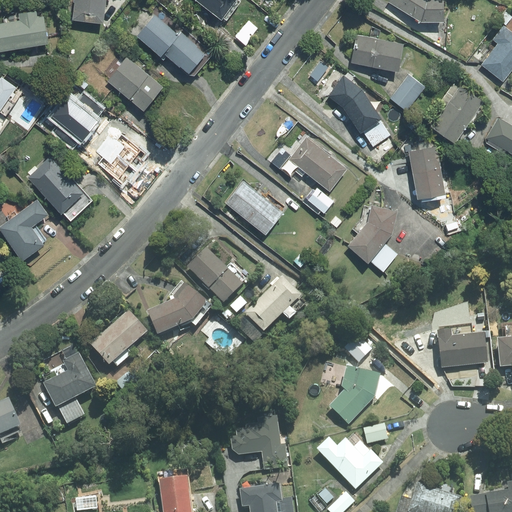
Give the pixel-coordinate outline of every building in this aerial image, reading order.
[(104,22),(107,0),(74,0),(73,18),(104,22)] [(236,0),(196,0),(222,19),(236,0)] [(389,0),(388,2),(422,22),(445,22),(444,0),(389,0)] [(38,17),(36,10),(18,13),(20,20),(0,22),(0,50),(49,42),(45,16),(38,17)] [(177,33),(155,13),(137,35),(162,56),(162,54),(163,56),(165,53),(180,66),(181,64),(190,72),(206,53),(197,46),(198,44),(180,29),(177,33)] [(511,32),(504,26),(492,40),(497,44),(481,65),(504,83),(511,71),(511,32)] [(351,62),(400,71),(405,43),(357,34),(351,62)] [(48,68),(65,67),(65,53),(48,54),(48,68)] [(107,80),(145,110),(164,86),(127,56),(107,80)] [(389,134),(379,119),(382,117),(361,88),(343,74),(328,95),(342,105),(360,132),(362,131),(372,145),(389,134)] [(408,74),(390,98),(407,111),(425,87),(408,74)] [(0,109),(17,86),(2,76),(0,78),(0,109)] [(79,84),(85,88),(89,83),(83,79),(79,84)] [(456,142),(485,101),(461,85),(433,126),(456,142)] [(59,106),(91,131),(100,119),(96,117),(102,109),(84,95),(78,102),(68,95),(59,106)] [(82,142),(91,131),(59,106),(50,119),(59,126),(54,133),(73,147),(78,140),(82,142)] [(487,138),(511,152),(511,124),(498,117),(487,138)] [(102,143),(136,171),(142,164),(140,162),(146,153),(122,134),(116,141),(108,135),(102,143)] [(288,159),(330,191),(347,168),(305,136),(288,159)] [(131,178),(136,171),(102,143),(95,151),(103,158),(97,165),(122,184),(129,176),(131,178)] [(448,197),(438,145),(410,151),(419,199),(423,198),(423,201),(448,197)] [(86,192),(52,155),(29,176),(64,213),(86,192)] [(227,203),(266,234),(284,211),(244,180),(227,203)] [(313,188),(306,197),(325,213),(334,201),(317,187),(315,190),(313,188)] [(49,214),(37,198),(0,226),(0,229),(23,260),(45,244),(32,226),(49,214)] [(383,272),(397,254),(385,244),(393,234),(398,211),(372,205),(369,221),(348,246),(369,264),(370,261),(383,272)] [(225,305),(244,286),(206,248),(187,268),(225,305)] [(265,334),(302,296),(282,276),(245,315),(265,334)] [(158,336),(194,322),(209,304),(185,284),(172,299),(174,301),(148,311),(158,336)] [(249,304),(241,296),(222,314),(230,322),(249,304)] [(110,367),(148,333),(129,311),(90,345),(110,367)] [(423,330),(420,320),(418,314),(407,317),(409,324),(385,331),(390,345),(410,338),(408,334),(423,330)] [(206,324),(200,331),(213,342),(219,335),(206,324)] [(443,367),(489,362),(486,331),(453,335),(453,327),(438,329),(439,337),(440,337),(443,367)] [(344,347),(359,363),(373,349),(358,334),(344,347)] [(438,336),(428,337),(429,350),(438,350),(438,336)] [(511,336),(499,338),(501,367),(511,365),(511,336)] [(405,343),(401,349),(414,360),(419,355),(405,343)] [(84,417),(76,400),(98,389),(79,353),(62,362),(68,372),(43,385),(56,410),(58,409),(67,426),(84,417)] [(349,423),(376,396),(381,373),(347,365),(343,386),(346,389),(330,405),(349,423)] [(133,369),(116,383),(129,399),(146,385),(133,369)] [(0,433),(22,423),(10,396),(0,400),(0,433)] [(233,449),(239,454),(262,451),(265,470),(289,466),(286,443),(281,443),(277,414),(258,417),(259,421),(247,423),(247,427),(236,428),(237,435),(231,436),(233,449)] [(45,428),(35,433),(44,453),(55,448),(45,428)] [(317,447),(356,489),(384,462),(371,448),(369,450),(360,440),(355,446),(346,437),(338,445),(329,436),(317,447)] [(164,511),(192,511),(188,473),(160,477),(164,511)] [(511,511),(511,481),(508,482),(509,490),(470,495),(472,511),(511,511)] [(278,511),(277,501),(283,500),(280,482),(240,487),(243,505),(250,504),(250,511),(278,511)] [(457,511),(463,496),(418,482),(413,499),(401,495),(395,511),(457,511)] [(316,495),(327,508),(337,499),(326,487),(316,495)] [(344,511),(355,502),(346,492),(327,509),(329,511),(344,511)] [(310,500),(320,511),(325,507),(315,495),(310,500)]
